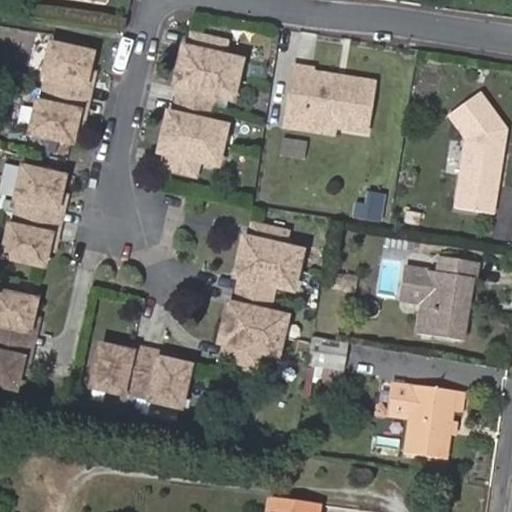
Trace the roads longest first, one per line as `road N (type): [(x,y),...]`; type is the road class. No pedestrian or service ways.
road 1 (residential): [(511,39),(247,0)]
road 2 (residential): [(105,247),(158,0)]
road 3 (unknown): [(105,247),(49,371)]
